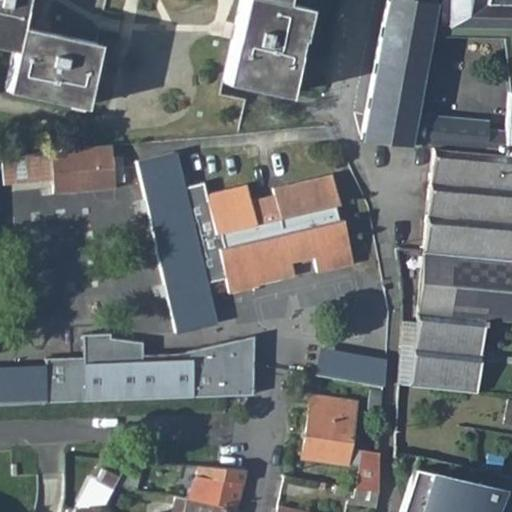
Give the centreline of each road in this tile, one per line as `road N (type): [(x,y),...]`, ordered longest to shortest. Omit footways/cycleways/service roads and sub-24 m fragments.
road 1 (residential): [(365,0),(339,115),(377,205),(394,314),(386,413)]
road 2 (residential): [(249,511),(273,366)]
